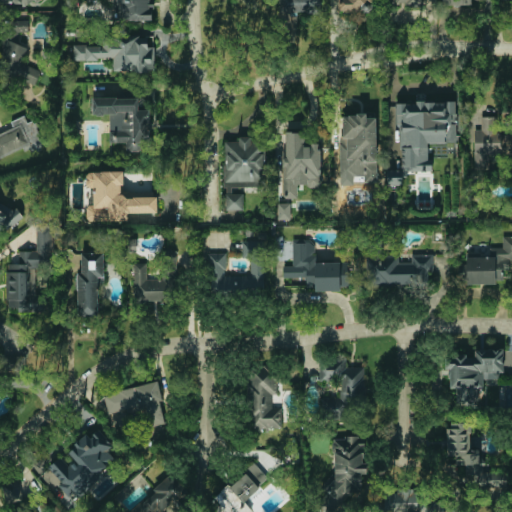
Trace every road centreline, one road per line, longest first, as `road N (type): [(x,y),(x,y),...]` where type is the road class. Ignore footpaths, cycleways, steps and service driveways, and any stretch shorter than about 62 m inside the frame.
road 1 (residential): [(511,326),(405,326),(153,347),(81,381),(0,453)]
road 2 (residential): [(511,53),(355,61),(203,94)]
road 3 (residential): [(211,219),(194,0)]
road 4 (residential): [(407,448),(405,326)]
